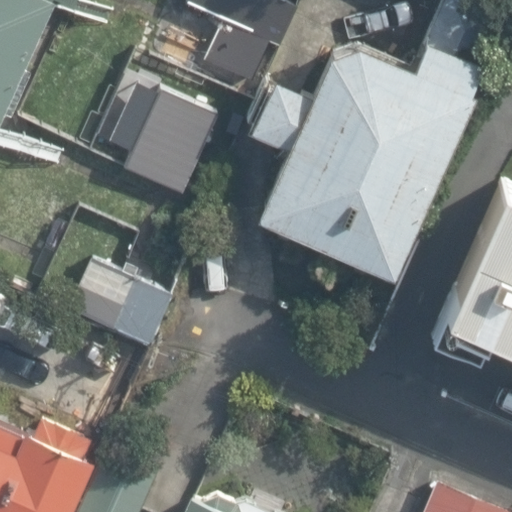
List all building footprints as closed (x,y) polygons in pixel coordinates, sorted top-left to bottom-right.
[(54,0),(0,0),(0,113),(3,115),(54,0)] [(279,0),(192,0),(221,12),(205,49),(250,68),(279,0)] [(511,2),(511,0),(425,0),(407,44),(339,15),(314,73),(269,53),(244,112),(291,132),(259,206),(400,266),(511,2)] [(511,169),(496,162),(425,322),(478,345),(491,315),(511,323),(511,169)] [(169,276),(86,246),(66,304),(148,333),(169,276)] [(64,511),(95,442),(0,401),(0,511),(64,511)] [(137,511),(150,486),(92,459),(67,511),(137,511)] [(287,511),(192,468),(172,511),(287,511)] [(511,511),(511,504),(438,472),(419,511),(511,511)]
